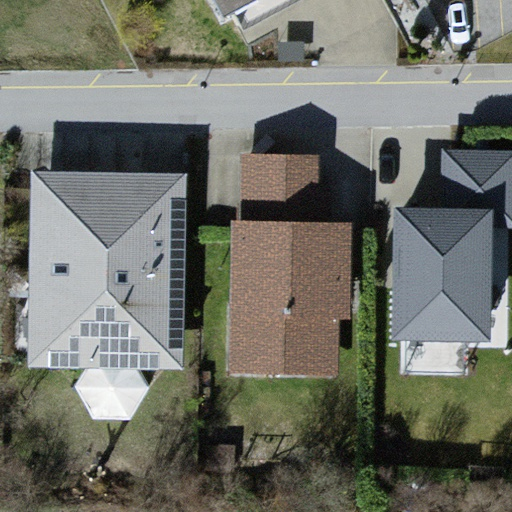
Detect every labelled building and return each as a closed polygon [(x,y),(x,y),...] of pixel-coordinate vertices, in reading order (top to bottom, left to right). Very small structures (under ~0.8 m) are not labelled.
[(216,0),(233,32),(293,0),(216,0)] [(321,163),(241,160),(232,380),(335,384),(337,328),(351,328),(354,234),(318,232),(321,163)] [(511,163),(447,162),(446,222),(503,223),(503,250),(511,250),(511,163)] [(26,379),(184,382),(187,181),(29,179),(26,379)] [(446,222),(403,221),(400,348),(501,350),(503,250),(503,223),(446,222)]
